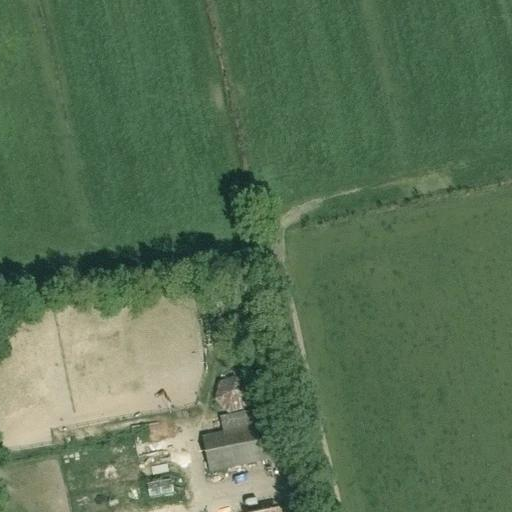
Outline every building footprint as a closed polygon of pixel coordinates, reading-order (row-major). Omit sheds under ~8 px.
[(237,297),(245,339),(267,335),(259,293),(237,297)] [(221,376),(219,383),(215,403),(229,416),(247,410),(255,412),(260,390),(240,370),(221,376)] [(211,474),(294,457),(284,406),(229,418),(232,432),(203,439),(211,474)] [(140,452),(141,466),(158,465),(157,451),(140,452)] [(0,487),(10,496),(24,481),(11,470),(0,481),(0,487)] [(140,484),(142,499),(165,496),(164,481),(140,484)]
